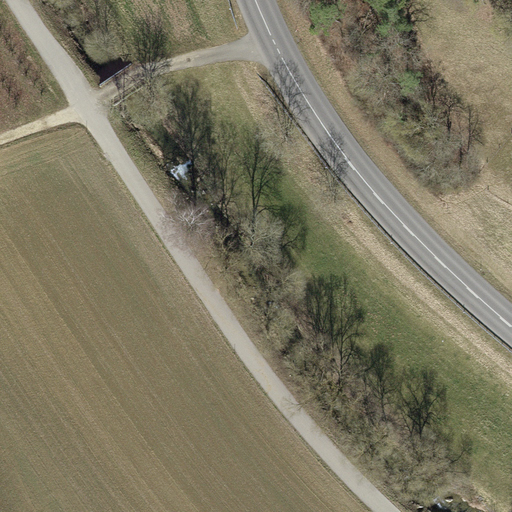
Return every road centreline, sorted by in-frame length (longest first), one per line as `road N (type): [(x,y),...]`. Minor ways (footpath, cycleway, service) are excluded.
road 1 (track): [(22,0),(289,407),(388,511)]
road 2 (secondary): [(260,0),(274,44),(332,140),(412,238),(511,330)]
road 3 (track): [(274,44),(138,74),(89,107),(0,140)]
